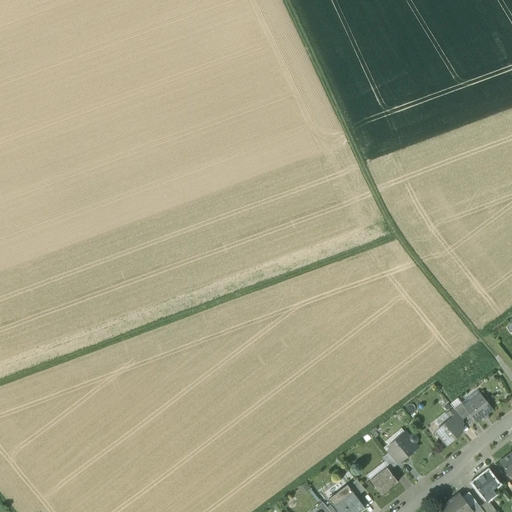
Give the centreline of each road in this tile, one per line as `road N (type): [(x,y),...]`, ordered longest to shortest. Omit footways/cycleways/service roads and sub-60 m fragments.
road 1 (track): [(0,382),(397,236)]
road 2 (track): [(397,236),(284,0)]
road 3 (track): [(511,379),(397,236)]
road 4 (residential): [(511,421),(406,511)]
